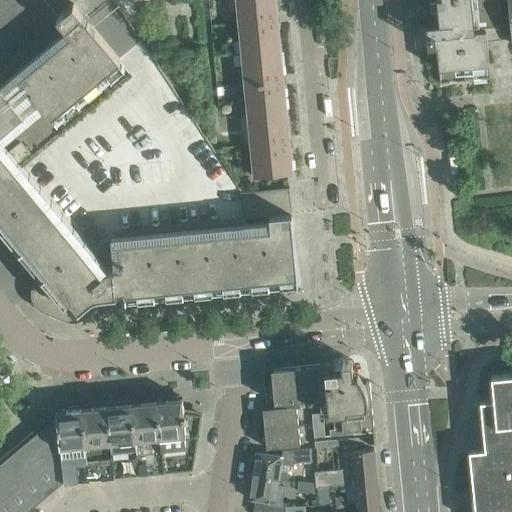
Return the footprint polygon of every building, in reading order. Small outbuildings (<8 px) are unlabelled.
[(0,0),(0,228),(41,278),(34,283),(33,283),(33,284),(32,286),(32,287),(31,289),(31,292),(31,294),(31,296),(32,298),(32,300),(33,303),(35,305),(36,306),(38,308),(39,309),(41,310),(43,311),(65,320),(67,321),(70,321),(72,322),(74,321),(76,321),(78,321),(81,319),(84,318),(94,309),(93,308),(92,308),(87,302),(91,299),(93,298),(94,297),(96,297),(98,296),(116,294),(116,293),(115,293),(115,291),(123,290),(124,297),(125,302),(126,302),(126,301),(127,301),(153,299),(153,298),(154,299),(155,299),(154,298),(155,298),(155,299),(181,296),(181,295),(182,295),(182,296),(183,296),(183,295),(184,295),(184,296),(210,293),(210,292),(211,292),(211,293),(212,293),(212,292),(213,292),(213,293),(239,290),(240,289),(240,291),(241,291),(241,289),(241,290),(267,287),(268,287),(268,288),(269,288),(269,287),(270,286),(270,287),(299,284),(293,226),(119,243),(121,267),(107,269),(107,268),(106,268),(96,256),(97,255),(96,254),(95,255),(85,242),(86,241),(85,241),(84,241),(63,215),(63,214),(62,214),(51,202),(52,201),(52,200),(51,201),(40,189),(41,188),(40,187),(40,188),(29,175),(30,175),(29,174),(18,161),(35,147),(27,137),(120,60),(73,3),(56,17),(41,0),(0,0)] [(236,0),(242,53),(279,49),(274,0),(236,0)] [(423,0),(426,25),(417,26),(419,47),(436,46),(440,82),(490,77),(486,37),(502,35),(498,0),(423,0)] [(245,84),(248,115),(285,111),(279,49),(242,53),(244,76),(236,77),(237,85),(245,84)] [(254,176),(292,173),(292,172),(291,172),(285,111),(248,115),(254,175),(253,175),(254,176)] [(455,154),(448,154),(450,172),(457,171),(455,154)] [(292,214),(289,187),(240,192),(242,219),(292,214)] [(374,431),(373,425),(369,381),(354,383),(352,377),(353,376),(352,359),(341,360),(342,368),(337,368),(337,367),(334,368),(334,363),(271,369),(274,402),(328,397),(329,411),(329,412),(341,411),(342,428),(329,429),(330,435),(374,431)] [(511,511),(511,373),(491,375),(493,399),(484,400),(488,448),(469,450),(473,498),(471,498),(472,511),(511,511)] [(183,411),(182,398),(155,400),(163,472),(192,469),(201,414),(183,411)] [(155,400),(130,403),(138,474),(163,472),(155,400)] [(138,474),(130,403),(106,405),(113,477),(138,474)] [(89,479),(113,477),(106,405),(81,407),(89,479)] [(296,405),(265,408),(262,408),(264,428),(298,425),(296,405)] [(56,410),(56,416),(63,481),(63,482),(89,479),(81,407),(56,410)] [(312,413),(312,423),(323,422),(323,412),(312,413)] [(0,463),(0,511),(25,511),(63,481),(56,416),(0,463)] [(312,423),(314,437),(325,436),(323,422),(312,423)] [(300,444),(298,425),(264,428),(266,448),(300,444)] [(323,446),(373,442),(375,442),(374,435),(314,441),(315,446),(316,447),(323,446)] [(252,474),(288,479),(289,474),(280,472),(281,465),(293,466),(294,463),(312,462),(311,448),(283,450),(282,455),(256,452),(252,474)] [(316,487),(354,483),(377,481),(374,448),(343,450),(344,464),(342,468),(314,471),(316,487)] [(306,470),(307,481),(314,480),(313,470),(306,470)] [(287,486),(288,479),(252,474),(249,498),(255,499),(252,511),(278,511),(282,485),(287,486)] [(379,511),(377,481),(354,483),(356,511),(379,511)] [(314,493),(315,483),(298,482),(297,492),(314,493)] [(317,487),(318,506),(330,504),(329,486),(317,487)]
